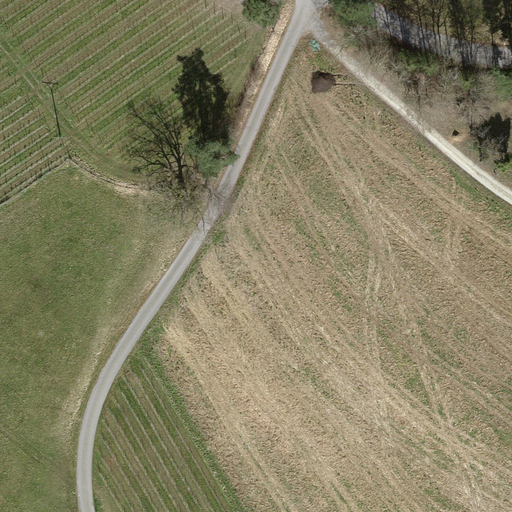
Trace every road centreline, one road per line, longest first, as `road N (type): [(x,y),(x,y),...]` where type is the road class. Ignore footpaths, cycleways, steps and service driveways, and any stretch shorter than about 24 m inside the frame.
road 1 (unclassified): [(314,0),(231,176),(105,385),(89,439),(90,511)]
road 2 (track): [(511,196),(463,162),(305,14)]
road 3 (unclassified): [(511,54),(446,45),(356,0)]
